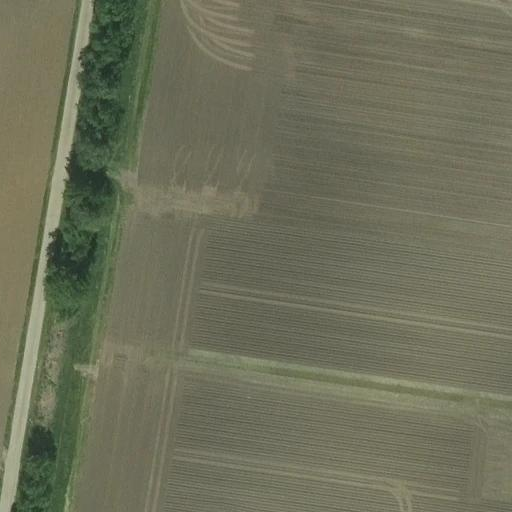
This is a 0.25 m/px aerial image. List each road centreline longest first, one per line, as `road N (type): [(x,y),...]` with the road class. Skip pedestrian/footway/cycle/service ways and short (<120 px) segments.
road 1 (unclassified): [(88,0),(5,511)]
road 2 (track): [(33,340),(511,405)]
